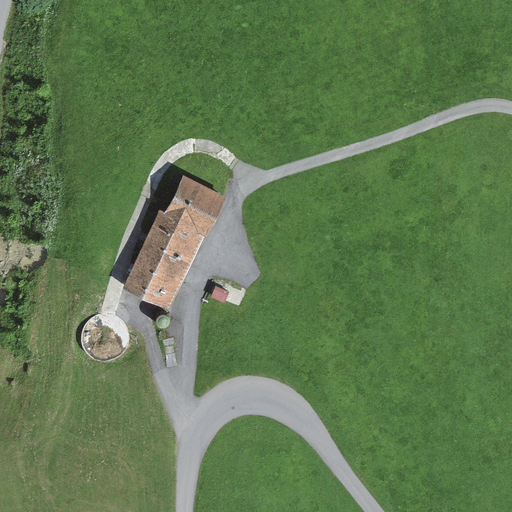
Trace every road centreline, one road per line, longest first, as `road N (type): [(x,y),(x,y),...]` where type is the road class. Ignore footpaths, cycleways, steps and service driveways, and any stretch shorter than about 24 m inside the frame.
road 1 (track): [(197,440),(186,399),(198,309),(238,245),(243,191),(481,110),(511,113)]
road 2 (unclassified): [(186,511),(197,440),(212,418),(257,400),(298,418),(376,511)]
